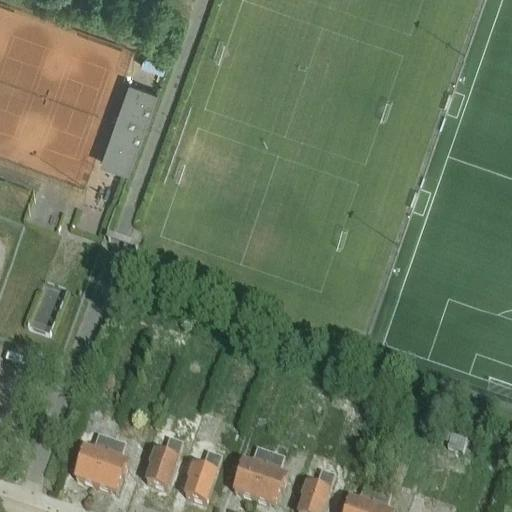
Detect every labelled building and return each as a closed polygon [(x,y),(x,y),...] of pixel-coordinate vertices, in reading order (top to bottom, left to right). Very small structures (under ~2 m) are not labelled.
[(160,94),(130,83),(101,164),(131,175),(160,94)] [(129,255),(132,247),(126,245),(123,252),(129,255)] [(132,280),(129,290),(152,296),(155,287),(132,280)] [(87,424),(106,428),(111,405),(93,401),(87,424)] [(204,440),(216,441),(219,417),(207,416),(204,440)] [(112,441),(99,437),(95,450),(124,459),(130,439),(115,434),(112,441)] [(129,461),(140,464),(144,448),(134,445),(129,461)] [(79,449),(69,484),(118,497),(128,463),(79,449)] [(344,450),(340,465),(325,461),(318,485),(332,489),(337,473),(351,477),(357,454),(344,450)] [(254,464),(282,469),(284,457),(256,452),(254,464)] [(142,487),(169,495),(178,461),(152,454),(142,487)] [(203,470),(190,466),(179,500),(205,508),(222,459),(209,455),(203,470)] [(276,511),(286,476),(238,462),(227,497),(276,511)] [(296,511),(324,511),(328,491),(300,487),(296,511)] [(382,511),(346,498),(340,511),(382,511)]
